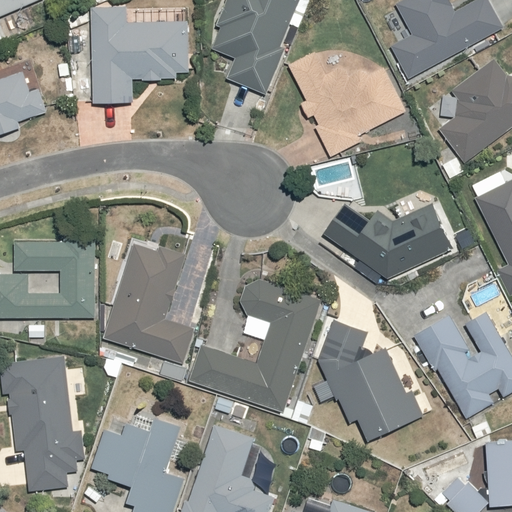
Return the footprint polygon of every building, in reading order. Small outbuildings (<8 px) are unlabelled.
[(0,0),(0,20),(50,0),(49,0),(0,0)] [(272,92),(296,27),(304,30),(314,0),(231,0),(222,26),(226,28),(218,50),(242,59),(235,78),(272,92)] [(397,44),(411,76),(504,29),(489,0),(477,0),(458,10),(453,0),(410,0),(402,4),(417,34),(397,44)] [(132,6),(98,6),(100,103),(136,102),(135,80),(180,79),(180,71),(192,70),(191,22),(132,23),(132,6)] [(321,53),(296,65),(312,99),(307,102),(314,116),(318,115),(337,154),(369,138),(367,134),(411,112),(390,68),(373,77),(370,71),(356,78),(350,67),(332,76),(321,53)] [(471,162),(511,128),(511,74),(500,59),(459,91),(461,115),(444,129),(471,162)] [(0,135),(25,129),(23,121),(49,113),(44,93),(34,96),(28,74),(1,82),(0,78),(0,135)] [(511,178),(475,197),(508,262),(497,268),(510,294),(511,292),(511,178)] [(328,232),(353,252),(347,260),(358,269),(365,261),(385,277),(456,246),(438,204),(399,221),(380,211),(376,221),(350,203),(328,232)] [(0,274),(0,317),(99,317),(99,235),(71,236),(71,241),(21,241),(21,275),(0,274)] [(139,245),(108,336),(186,363),(197,328),(169,319),(190,256),(163,247),(161,252),(139,245)] [(287,275),(283,287),(254,277),(246,301),(253,316),(274,323),(261,363),(207,345),(195,380),(288,411),(325,301),(315,298),(318,286),(287,275)] [(454,317),(421,338),(441,372),(443,371),(472,419),(511,394),(511,345),(492,313),(463,331),(454,317)] [(339,322),(325,361),(341,401),(345,399),(354,424),(364,420),(371,437),(420,419),(392,349),(364,360),(371,334),(339,322)] [(67,358),(6,367),(10,394),(12,394),(20,452),(28,450),(34,491),(73,485),(71,469),(82,467),(81,460),(91,459),(85,418),(76,419),(73,398),(86,396),(81,367),(69,369),(67,358)] [(140,506),(138,511),(176,511),(188,476),(171,471),(184,427),(159,419),(156,431),(131,424),(127,436),(108,431),(96,469),(115,474),(113,480),(137,488),(132,504),(140,506)] [(219,425),(187,511),(274,511),(279,500),(253,491),(257,481),(242,476),(256,438),(219,425)] [(511,443),(494,444),(496,507),(511,506),(511,443)] [(457,500),(453,504),(460,511),(485,511),(494,504),(473,483),(470,486),(463,479),(449,492),(457,500)] [(373,511),(340,501),(336,511),(298,511),(296,511),(295,511),(373,511)]
